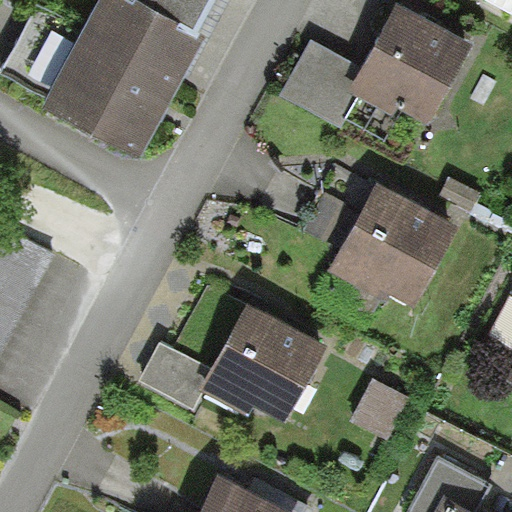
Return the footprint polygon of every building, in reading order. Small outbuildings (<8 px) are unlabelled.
[(93,0),(43,93),(138,144),(201,29),(193,22),(205,0),(93,0)] [(394,0),(361,64),(308,37),(279,93),(333,121),(353,83),(431,124),(476,38),(402,0),(394,0)] [(453,216),(373,178),(331,266),(411,304),(453,216)] [(0,353),(56,250),(0,220),(0,353)] [(511,290),(491,329),(511,340),(511,368),(511,370),(511,369),(511,290)] [(211,364),(203,380),(283,422),(327,338),(247,296),(211,364)] [(190,404),(203,380),(211,364),(159,337),(138,377),(190,404)] [(407,394),(370,376),(346,424),(384,442),(407,394)] [(488,481),(438,455),(410,508),(416,511),(490,511),(476,505),(488,481)] [(295,511),(298,508),(216,467),(193,511),(295,511)]
